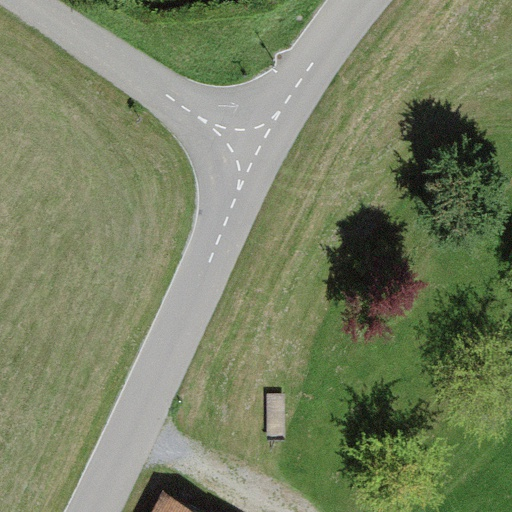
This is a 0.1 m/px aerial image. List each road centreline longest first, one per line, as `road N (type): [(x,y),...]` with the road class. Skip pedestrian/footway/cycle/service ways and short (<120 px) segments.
road 1 (unclassified): [(245,143),(232,210),(95,511)]
road 2 (residential): [(5,0),(245,143)]
road 3 (unclassified): [(367,0),(245,143)]
road 4 (track): [(300,511),(259,484),(135,430)]
